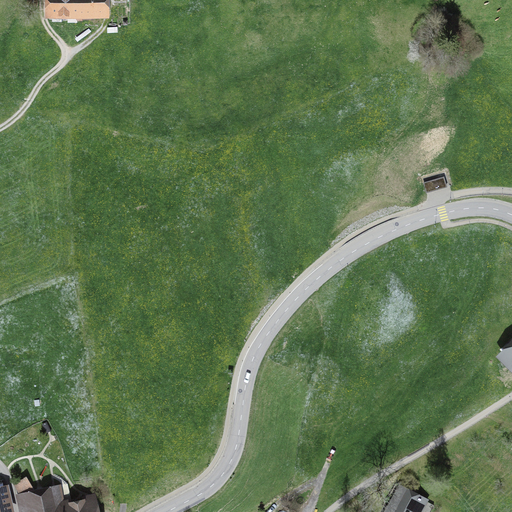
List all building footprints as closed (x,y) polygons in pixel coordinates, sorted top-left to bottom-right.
[(104,0),(48,0),(48,11),(105,10),(104,0)] [(426,192),(446,187),(443,177),(424,183),(426,192)] [(511,344),(501,355),(511,366),(511,344)] [(32,491),(25,479),(16,485),(21,494),(25,511),(94,511),(92,499),(82,501),(81,497),(70,499),(66,484),(32,491)] [(0,511),(8,511),(4,492),(6,491),(4,481),(0,481),(0,511)] [(429,511),(433,505),(395,484),(389,495),(397,499),(389,511),(429,511)] [(369,497),(362,511),(380,511),(384,505),(369,497)]
